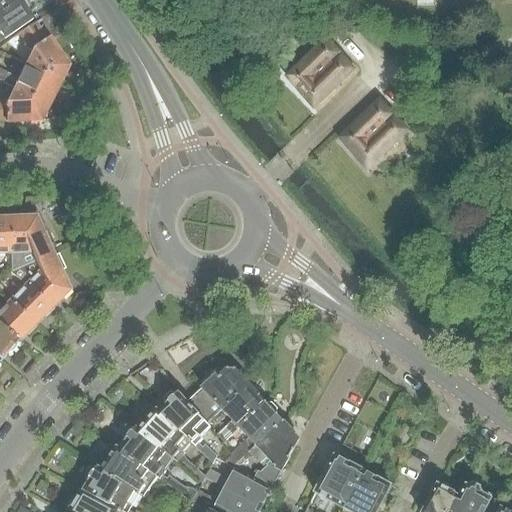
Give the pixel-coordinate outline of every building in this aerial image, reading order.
[(0,0),(0,12),(16,0),(0,0)] [(0,42),(23,27),(30,22),(31,21),(25,11),(27,7),(24,2),(19,3),(17,0),(16,0),(0,12),(0,42)] [(26,30),(18,35),(30,52),(23,66),(57,82),(60,75),(62,76),(67,71),(66,64),(61,59),(59,60),(50,48),(52,47),(47,39),(45,40),(34,24),(26,30)] [(326,39),(310,54),(306,58),(292,72),(319,104),(334,90),(338,86),(354,71),(326,39)] [(0,82),(2,84),(13,89),(45,104),(46,102),(48,103),(57,86),(55,85),(57,82),(23,66),(17,79),(7,74),(6,76),(0,72),(0,82)] [(44,112),(42,111),(45,104),(13,89),(7,101),(0,101),(0,122),(5,122),(15,122),(15,120),(30,119),(30,121),(37,123),(43,119),(44,112)] [(387,151),(392,147),(407,132),(380,100),(364,115),(359,120),(345,134),(373,165),(387,151)] [(25,217),(25,219),(10,220),(11,255),(10,255),(11,271),(34,260),(34,261),(50,254),(48,250),(54,248),(47,233),(42,236),(38,227),(40,226),(36,216),(25,217)] [(0,255),(10,255),(11,255),(10,220),(7,220),(7,217),(0,217),(0,255)] [(57,256),(52,258),(50,254),(34,261),(34,263),(9,274),(25,285),(29,281),(45,299),(52,306),(61,297),(63,299),(70,291),(66,282),(63,283),(58,273),(64,270),(57,256)] [(29,281),(25,285),(11,299),(27,316),(34,323),(42,316),(44,318),(52,310),(50,308),(52,306),(45,299),(29,281)] [(32,326),(34,323),(27,316),(11,299),(0,310),(0,326),(10,334),(17,341),(25,333),(27,335),(34,328),(32,326)] [(0,360),(4,355),(5,356),(6,354),(7,354),(8,353),(9,353),(10,352),(11,352),(12,351),(13,351),(13,350),(14,349),(15,348),(15,347),(15,346),(15,345),(15,344),(15,343),(17,341),(10,334),(0,326),(0,360)] [(190,402),(188,404),(195,411),(200,417),(207,426),(222,412),(221,411),(249,385),(235,371),(235,370),(227,370),(227,371),(218,379),(216,377),(214,379),(209,378),(205,382),(204,388),(202,389),(203,390),(197,395),(194,399),(191,401),(190,402)] [(126,383),(120,390),(129,399),(136,392),(126,383)] [(221,411),(222,412),(232,422),(218,435),(225,443),(239,430),(238,429),(265,403),(259,396),(259,391),(255,387),(250,387),(249,385),(221,411)] [(165,408),(160,413),(167,420),(182,434),(191,444),(213,465),(216,460),(217,457),(205,446),(203,448),(200,445),(204,440),(202,438),(210,429),(207,426),(200,417),(195,411),(188,404),(178,394),(177,395),(176,394),(170,394),(170,393),(164,399),(164,405),(165,406),(164,407),(165,408)] [(238,429),(239,430),(249,441),(224,464),(233,469),(250,453),(282,422),(276,415),(277,410),(272,405),(271,405),(267,405),(265,403),(238,429)] [(145,424),(139,431),(147,437),(163,452),(167,455),(175,462),(202,485),(205,479),(206,477),(188,462),(185,456),(183,454),(191,444),(182,434),(167,420),(160,413),(157,411),(156,412),(150,407),(139,419),(145,424)] [(281,473),(295,448),(299,441),(294,435),(295,435),(293,433),(293,428),(289,423),(284,423),(282,422),(250,453),(261,465),(267,460),(270,462),(275,468),(272,468),(281,472),(281,473)] [(78,426),(71,433),(77,439),(84,432),(78,426)] [(125,445),(120,451),(128,456),(158,479),(191,505),(193,502),(196,496),(198,493),(193,490),(186,489),(169,477),(167,480),(164,477),(175,462),(167,455),(163,452),(147,437),(139,431),(136,429),(135,430),(134,430),(128,430),(123,436),(124,442),(125,443),(124,444),(125,445)] [(148,495),(158,479),(128,456),(120,451),(117,449),(116,450),(109,446),(100,458),(107,463),(102,471),(140,496),(161,510),(166,503),(153,495),(151,497),(148,495)] [(335,458),(330,466),(315,494),(344,509),(363,473),(364,472),(350,465),(350,466),(335,458)] [(258,472),(254,480),(263,485),(271,489),(281,472),(272,468),(275,468),(270,462),(266,466),(268,467),(265,469),(260,473),(258,472)] [(83,493),(92,498),(118,511),(137,511),(136,511),(135,511),(131,511),(140,496),(102,471),(98,468),(97,469),(96,469),(90,470),(89,470),(85,476),(87,482),(88,483),(87,484),(88,485),(83,493)] [(263,485),(254,480),(235,470),(229,480),(210,470),(206,477),(205,479),(224,490),(253,504),(262,509),(272,490),(271,489),(263,485)] [(363,473),(344,509),(348,511),(378,511),(391,487),(378,479),(377,481),(363,473)] [(484,511),(487,509),(491,500),(481,494),(481,493),(480,489),(474,485),(474,486),(469,487),(468,488),(466,486),(460,499),(452,511),(484,511)] [(438,486),(423,511),(452,511),(460,499),(454,495),(454,494),(452,493),(450,489),(451,489),(444,486),(440,487),(438,486)] [(198,493),(196,496),(193,502),(211,511),(212,511),(214,509),(219,511),(259,511),(262,509),(253,504),(224,490),(218,502),(198,492),(198,493)] [(118,511),(92,498),(83,493),(82,492),(77,500),(75,502),(72,500),(66,510),(68,511),(118,511)]
